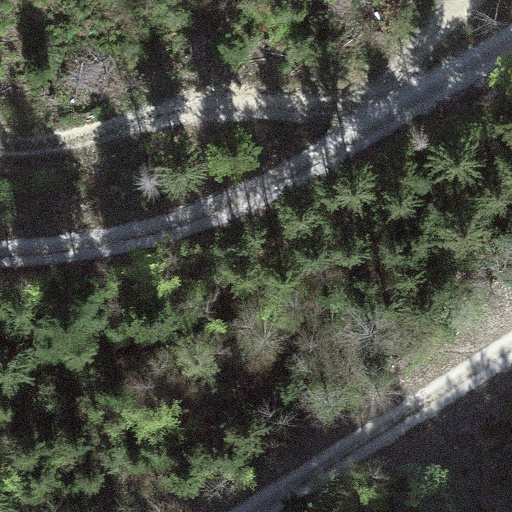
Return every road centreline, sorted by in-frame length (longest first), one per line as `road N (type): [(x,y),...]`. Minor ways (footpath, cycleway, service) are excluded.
road 1 (track): [(377,108),(243,197),(155,229),(0,254)]
road 2 (track): [(238,511),(511,353)]
road 3 (track): [(511,34),(377,108)]
road 4 (track): [(478,0),(377,108)]
